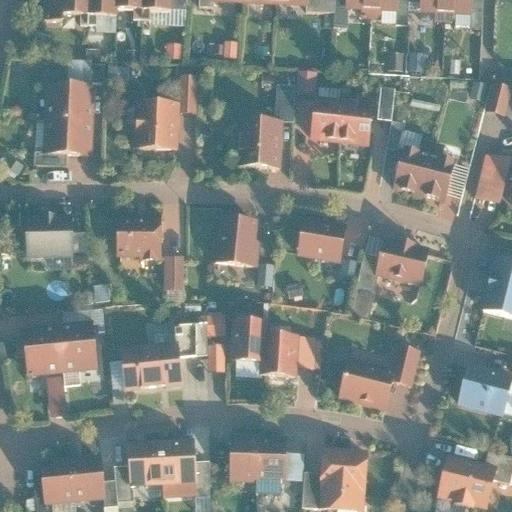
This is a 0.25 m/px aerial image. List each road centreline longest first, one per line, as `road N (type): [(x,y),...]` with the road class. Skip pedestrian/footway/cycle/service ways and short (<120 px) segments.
road 1 (residential): [(419,443),(473,238),(286,196),(0,196)]
road 2 (residential): [(4,448),(182,420),(317,425),(419,443)]
